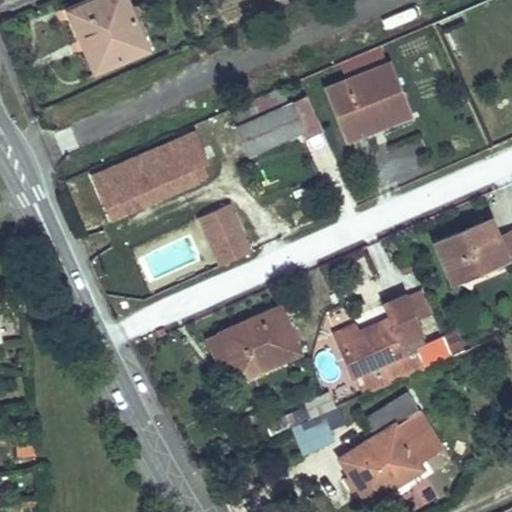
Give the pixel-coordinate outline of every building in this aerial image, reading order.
[(128,0),(91,0),(74,7),(90,45),(84,46),(96,72),(150,50),(128,0)] [(389,59),(327,87),(345,126),(384,107),(390,118),(411,108),(389,59)] [(289,104),(238,126),(250,153),(301,131),(289,104)] [(384,107),(345,126),(350,136),(390,118),(384,107)] [(138,158),(93,178),(110,218),(197,181),(191,165),(206,160),(192,130),(136,154),(138,158)] [(222,202),(211,207),(218,224),(230,219),(222,202)] [(492,219),(436,242),(453,282),(509,257),(500,237),(492,219)] [(133,247),(150,291),(205,269),(187,226),(133,247)] [(511,231),(500,237),(509,257),(511,255),(511,231)] [(421,290),(410,294),(425,331),(437,326),(421,290)] [(281,307),(207,339),(218,362),(232,356),(239,373),(279,356),(280,361),(301,353),(281,307)] [(325,343),(349,399),(436,361),(428,342),(392,358),(388,348),(408,339),(394,308),(374,317),(380,331),(349,344),(345,335),(325,343)] [(302,449),(347,430),(329,390),(285,408),(302,449)] [(377,435),(341,458),(368,500),(393,483),(390,479),(418,462),(432,453),(442,447),(407,391),(365,417),(377,435)] [(418,462),(390,479),(393,483),(420,466),(418,462)]
